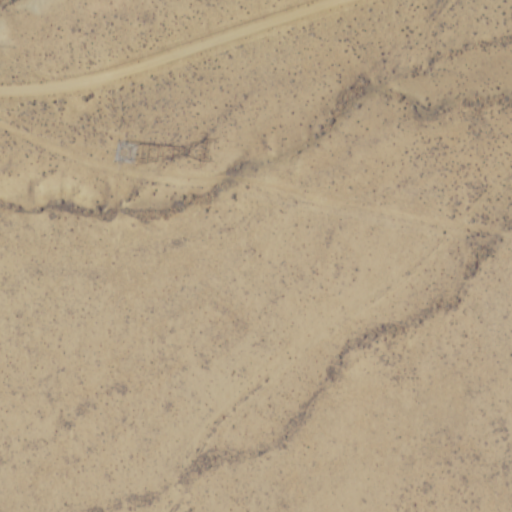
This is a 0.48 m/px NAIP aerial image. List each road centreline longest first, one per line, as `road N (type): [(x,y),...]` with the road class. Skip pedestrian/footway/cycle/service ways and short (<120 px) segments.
road 1 (track): [(37,511),(154,290),(360,159)]
road 2 (residential): [(356,0),(246,44),(130,63)]
road 3 (residential): [(360,159),(511,51)]
road 4 (tertiary): [(130,63),(25,80),(0,74)]
